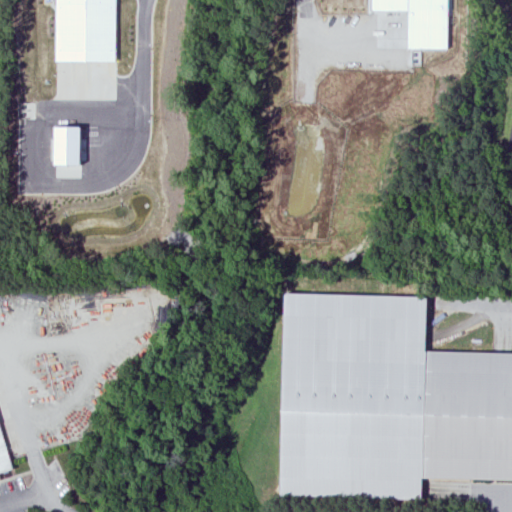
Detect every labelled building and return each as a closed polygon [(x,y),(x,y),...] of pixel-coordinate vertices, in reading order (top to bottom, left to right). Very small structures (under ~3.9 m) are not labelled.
[(57,0),(57,61),(116,62),(116,0),(57,0)] [(371,0),(371,10),(408,10),(408,47),(448,48),(448,0),(371,0)] [(56,127),(56,164),(81,165),(82,127),(56,127)] [(418,478),(511,480),(511,353),(422,351),(423,296),(280,293),(276,495),(417,498),(418,478)] [(0,471),(13,468),(0,424),(0,471)]
